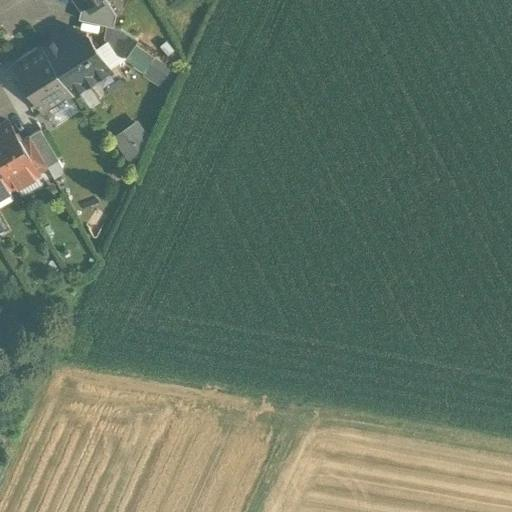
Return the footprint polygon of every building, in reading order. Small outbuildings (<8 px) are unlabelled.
[(75,0),(81,8),(115,16),(115,15),(105,0),(75,0)] [(115,16),(81,8),(78,20),(105,26),(113,27),(115,16)] [(113,27),(105,26),(103,38),(117,58),(125,59),(138,41),(120,29),(113,27)] [(83,36),(69,33),(67,29),(64,32),(58,31),(53,34),(52,39),(42,46),(72,94),(110,70),(86,33),(83,36)] [(42,46),(14,63),(25,80),(22,81),(29,92),(31,90),(45,111),(49,109),(50,110),(51,109),(50,108),(64,99),(64,100),(66,99),(65,98),(72,94),(42,46)] [(151,57),(142,75),(165,87),(174,69),(151,57)] [(110,135),(128,159),(153,141),(135,117),(110,135)] [(7,121),(0,125),(0,165),(12,187),(23,181),(21,178),(33,170),(35,174),(37,173),(19,142),(7,121)] [(58,160),(40,130),(29,136),(47,167),(58,160)] [(29,136),(19,142),(37,173),(47,167),(29,136)] [(0,165),(0,194),(12,187),(0,165)]
